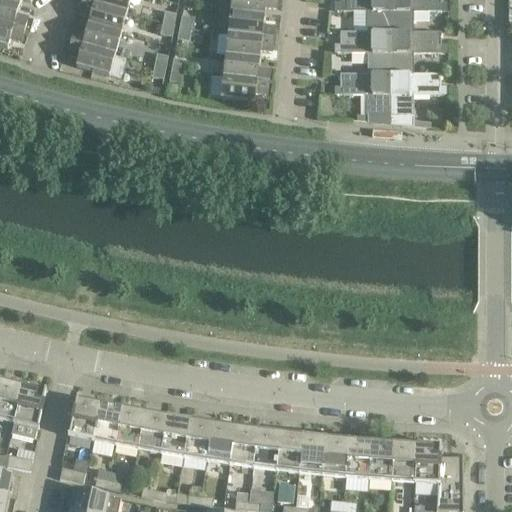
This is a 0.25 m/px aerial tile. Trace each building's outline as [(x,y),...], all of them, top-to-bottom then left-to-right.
[(130,0),(83,0),(82,3),(126,15),(130,0)] [(277,0),(231,0),(230,15),(264,19),(265,10),(273,11),(277,8),(277,0)] [(372,14),(372,34),(372,35),(390,35),(390,0),(339,0),(340,5),(336,5),(336,14),(372,14)] [(440,0),(390,0),(390,35),(409,35),(409,34),(409,14),(444,14),(444,5),(441,5),(440,0)] [(19,8),(0,2),(0,25),(24,32),(27,22),(25,19),(16,16),(19,8)] [(126,15),(82,3),(80,13),(82,16),(90,19),(88,27),(120,36),(126,15)] [(164,14),(162,25),(174,28),(176,16),(164,14)] [(264,19),(230,15),(228,36),(273,41),(274,32),(272,28),(263,27),(264,19)] [(193,21),(181,19),(179,30),(191,32),(193,21)] [(24,32),(0,25),(0,48),(7,50),(9,41),(18,43),(22,41),(24,32)] [(174,28),(162,25),(160,37),(172,39),(174,28)] [(120,36),(88,27),(86,36),(77,33),(73,35),(71,45),(115,57),(120,36)] [(191,32),(179,30),(177,41),(189,44),(191,32)] [(372,56),(372,76),(372,77),(390,77),(390,35),(372,35),(372,34),(340,34),(340,47),(336,47),(336,56),(372,56)] [(441,34),(409,34),(409,35),(390,35),(390,77),(409,77),(409,76),(409,56),(444,56),(444,47),(441,47),(441,34)] [(273,41),(228,36),(225,58),(259,62),(260,53),(269,54),(272,51),(273,41)] [(115,57),(71,45),(68,54),(70,58),(79,60),(76,69),(109,78),(115,57)] [(156,56),(154,68),(166,70),(168,59),(156,56)] [(259,62),(225,58),(223,79),(268,84),(269,75),(267,71),(258,70),(259,62)] [(185,64),(173,61),(171,73),(183,75),(185,64)] [(166,70),(154,68),(151,79),(163,81),(166,70)] [(183,75),(171,73),(169,84),(181,86),(183,75)] [(336,98),(351,98),(351,118),(347,118),(347,124),(390,128),(390,77),(372,77),(372,76),(340,76),(340,89),(336,89),(336,98)] [(441,76),(409,76),(409,77),(390,77),(390,128),(427,131),(427,126),(408,124),(409,120),(409,98),(444,98),(444,89),(441,89),(441,76)] [(268,84),(223,79),(221,101),(254,105),(255,96),(264,97),(267,94),(268,84)] [(22,390),(0,384),(0,422),(14,426),(22,390)] [(22,390),(14,426),(11,437),(36,443),(39,430),(37,430),(45,397),(46,397),(47,396),(22,390)] [(68,438),(93,444),(100,408),(76,402),(76,404),(77,404),(70,437),(69,437),(68,438)] [(123,412),(100,408),(93,444),(116,448),(123,412)] [(145,416),(123,412),(116,448),(139,452),(145,416)] [(168,420),(145,416),(139,452),(161,457),(168,420)] [(190,424),(168,420),(161,457),(184,460),(190,424)] [(213,428),(190,424),(184,460),(207,464),(213,428)] [(235,431),(213,428),(207,464),(230,467),(235,431)] [(258,434),(235,431),(230,467),(253,470),(258,434)] [(281,437),(258,434),(253,470),(276,473),(281,437)] [(303,439),(281,437),(276,473),(299,476),(303,439)] [(326,442),(303,439),(299,476),(322,478),(326,442)] [(349,444),(326,442),(322,478),(345,480),(349,444)] [(371,446),(349,444),(345,480),(368,482),(371,446)] [(394,447),(371,446),(368,482),(392,484),(394,447)] [(417,449),(394,447),(392,484),(415,485),(417,449)] [(442,450),(417,449),(415,485),(438,487),(439,460),(440,460),(440,451),(442,451),(442,450)] [(9,458),(6,469),(30,474),(32,463),(9,458)] [(439,460),(438,487),(436,511),(463,511),(463,460),(440,460),(439,460)] [(85,476),(61,471),(59,482),(82,487),(85,476)] [(12,477),(0,474),(0,497),(8,499),(12,477)] [(97,481),(95,490),(107,492),(109,484),(97,481)] [(121,486),(109,484),(107,492),(120,495),(121,486)] [(279,487),(277,505),(293,507),(295,489),(279,487)] [(118,511),(121,501),(74,491),(69,511),(118,511)] [(143,491),(141,500),(154,502),(155,494),(143,491)] [(168,496),(155,494),(154,502),(166,505),(168,496)] [(189,499),(188,507),(200,509),(202,500),(189,499)] [(214,501),(202,500),(200,509),(213,510),(214,501)]
